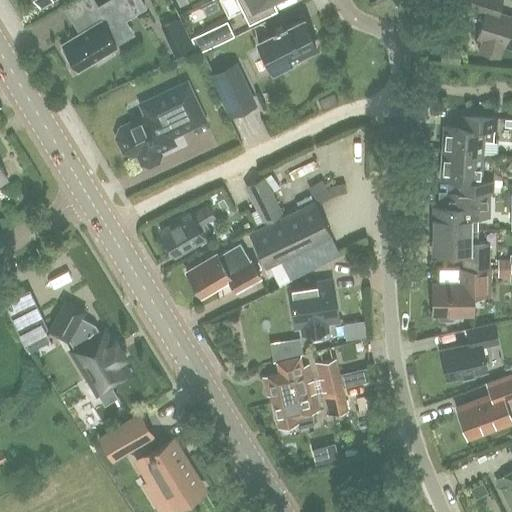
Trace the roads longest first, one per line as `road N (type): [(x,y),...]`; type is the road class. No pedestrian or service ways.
road 1 (unclassified): [(445,511),(408,411),(387,280),(390,112),(409,38)]
road 2 (tertiary): [(279,511),(85,194)]
road 3 (track): [(106,229),(332,118),(390,112)]
road 4 (tertiary): [(85,194),(0,52)]
